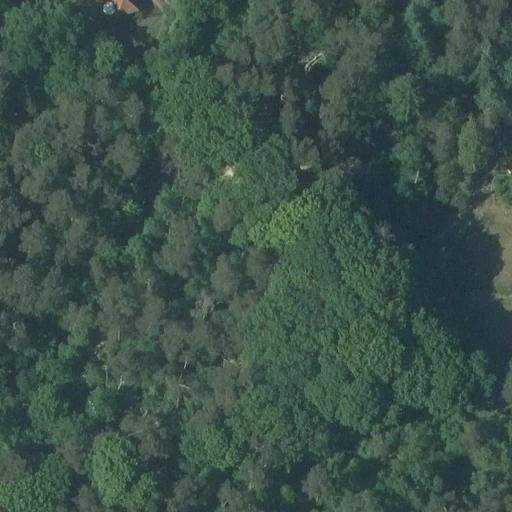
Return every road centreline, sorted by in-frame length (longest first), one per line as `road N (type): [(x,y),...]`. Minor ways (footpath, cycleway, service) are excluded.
road 1 (track): [(182,134),(201,144),(376,349),(511,401)]
road 2 (track): [(182,134),(43,511)]
road 3 (track): [(182,134),(46,69),(0,58)]
road 4 (track): [(182,134),(224,0)]
